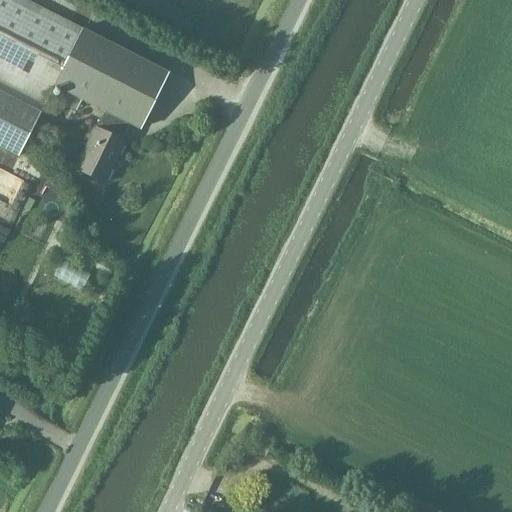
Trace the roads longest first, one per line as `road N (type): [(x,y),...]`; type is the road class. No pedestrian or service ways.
road 1 (unclassified): [(47,511),(300,0)]
road 2 (tertiary): [(166,511),(416,0)]
